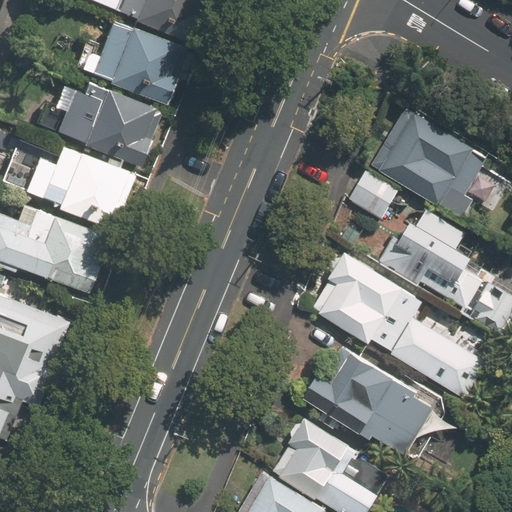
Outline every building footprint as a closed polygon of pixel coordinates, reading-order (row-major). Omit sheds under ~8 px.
[(99,0),(121,8),(123,0),(99,0)] [(201,0),(123,0),(121,8),(119,13),(187,39),(201,0)] [(184,48),(114,21),(95,70),(165,96),(184,48)] [(160,113),(78,81),(58,133),(140,164),(160,113)] [(372,167),(402,184),(461,217),(472,197),(492,209),(509,180),(485,166),(488,159),(472,150),(475,145),(407,106),(372,167)] [(115,222),(121,206),(135,171),(64,144),(55,166),(38,159),(33,173),(11,164),(4,180),(44,195),(115,222)] [(402,184),(372,167),(354,199),(384,216),(402,184)] [(0,261),(84,294),(101,248),(107,232),(24,200),(18,217),(0,210),(0,261)] [(465,305),(461,312),(505,337),(511,323),(511,290),(468,265),(474,256),(457,246),(466,230),(425,206),(407,238),(396,231),(378,263),(417,285),(420,279),(465,305)] [(369,343),(372,338),(463,397),(489,360),(478,351),(479,351),(480,351),(481,350),(482,349),(483,348),(484,347),(484,346),(485,345),(485,344),(485,343),(485,341),(485,340),(485,339),(485,338),(484,337),(484,336),(483,335),(482,334),(481,333),(480,332),(479,332),(478,332),(477,331),(475,331),(474,331),(473,331),(472,332),(471,332),(470,332),(469,333),(468,334),(467,334),(467,335),(420,305),(423,300),(345,249),(328,275),(334,278),(314,308),(351,332),(345,341),(356,347),(362,339),(369,343)] [(71,321),(0,293),(0,433),(5,436),(13,416),(19,400),(38,407),(71,321)] [(375,434),(405,454),(435,406),(342,345),(322,376),(320,375),(306,397),(327,411),(323,418),(336,426),(340,419),(371,439),(375,434)] [(269,467),(349,511),(367,511),(380,490),(355,477),(361,466),(352,461),(359,448),(299,414),(269,467)] [(247,511),(323,511),(327,505),(269,473),(247,511)]
